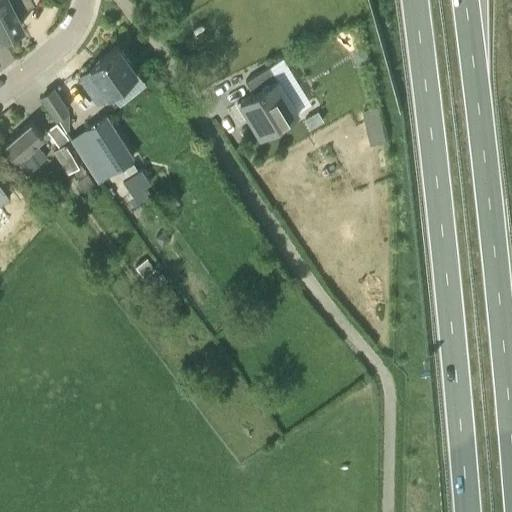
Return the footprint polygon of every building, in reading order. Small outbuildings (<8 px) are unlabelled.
[(0,0),(0,33),(1,35),(22,24),(15,9),(18,7),(19,5),(18,1),(19,0),(0,0)] [(80,75),(99,99),(136,68),(118,44),(80,75)] [(258,137),(290,117),(282,105),(288,102),(273,79),(236,102),(258,137)] [(69,107),(57,88),(54,85),(41,94),(56,116),(69,107)] [(377,105),(361,109),(369,142),(385,138),(377,105)] [(306,113),(315,126),(325,119),(317,106),(306,113)] [(70,136),(98,178),(134,153),(106,112),(70,136)] [(4,143),(17,158),(27,169),(46,155),(35,142),(45,135),(30,119),(4,143)] [(78,177),(75,179),(83,190),(95,182),(66,141),(70,139),(58,122),(48,129),(59,146),(54,149),(69,170),(72,168),(78,177)] [(135,192),(156,183),(148,164),(128,173),(135,192)] [(0,201),(10,194),(0,180),(0,201)] [(180,200),(172,190),(161,198),(169,208),(180,200)] [(156,266),(148,256),(136,264),(143,275),(156,266)] [(167,278),(162,271),(150,279),(156,287),(167,278)]
